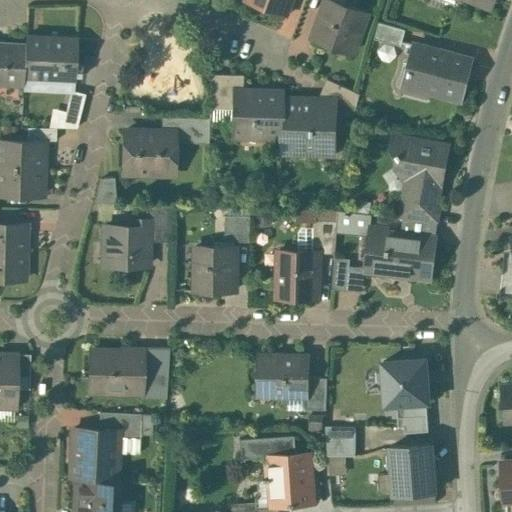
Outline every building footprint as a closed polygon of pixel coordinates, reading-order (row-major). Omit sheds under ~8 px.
[(252,0),(286,12),(290,0),(252,0)] [(366,13),(330,0),(326,0),(326,2),(323,3),(321,10),(322,12),(313,37),(352,51),(366,13)] [(404,29),(378,21),(374,37),(400,45),(404,29)] [(76,38),(25,35),(24,43),(23,76),(73,79),(76,38)] [(24,43),(0,42),(0,84),(22,85),(23,76),(24,43)] [(471,59),(413,43),(403,84),(460,99),(471,59)] [(242,74),(211,73),(210,103),(233,104),(233,90),(242,90),(242,74)] [(359,93),(327,78),(319,93),(319,99),(334,100),(333,113),(354,114),(359,93)] [(70,90),(61,127),(75,127),(84,93),(70,90)] [(242,90),(233,90),(233,104),(232,134),(280,136),(281,98),(282,91),(242,90)] [(319,99),(281,98),(280,136),(280,150),(332,152),(333,113),(334,100),(319,99)] [(208,117),(160,116),(160,131),(173,131),(173,138),(206,139),(206,143),(208,143),(208,117)] [(55,127),(26,127),(26,140),(43,141),(43,140),(55,140),(55,127)] [(160,131),(123,130),(122,172),(172,173),(173,138),(173,131),(160,131)] [(449,146),(394,135),(391,147),(395,153),(397,157),(396,166),(402,175),(407,176),(402,203),(413,205),(415,198),(438,203),(439,202),(436,201),(443,164),(446,165),(449,146)] [(26,140),(0,139),(0,166),(39,167),(40,142),(43,142),(43,141),(26,140)] [(39,167),(0,166),(0,193),(42,195),(42,193),(38,193),(39,167)] [(99,175),(100,198),(115,197),(114,174),(99,175)] [(438,203),(415,198),(413,205),(402,203),(399,217),(413,219),(435,221),(438,203)] [(145,218),(129,218),(129,225),(104,224),(104,242),(108,246),(108,264),(146,265),(146,250),(150,246),(147,243),(151,240),(169,241),(169,240),(168,240),(169,205),(170,205),(146,204),(145,218)] [(250,207),(215,206),(214,214),(225,215),(225,214),(250,214),(250,207)] [(371,214),(338,209),(337,220),(336,230),(368,235),(369,232),(371,214)] [(250,214),(225,214),(225,215),(224,240),(249,241),(250,214)] [(337,220),(312,219),(312,250),(318,250),(318,252),(334,252),(336,230),(337,220)] [(435,221),(413,219),(411,230),(417,231),(417,235),(435,237),(437,222),(435,221)] [(0,221),(0,249),(25,251),(25,223),(0,221)] [(417,235),(388,231),(388,226),(387,226),(386,234),(369,232),(368,235),(364,269),(430,277),(435,237),(417,235)] [(235,246),(194,245),(193,289),(234,289),(235,246)] [(25,251),(0,249),(0,277),(24,278),(25,251)] [(312,250),(279,249),(278,296),(315,296),(315,285),(317,285),(318,252),(318,250),(312,250)] [(349,258),(333,257),(331,289),(347,290),(349,258)] [(511,262),(502,264),(499,295),(511,296),(511,262)] [(127,350),(118,350),(90,349),(88,390),(90,390),(90,386),(140,387),(140,382),(166,383),(168,357),(132,356),(127,350)] [(14,355),(0,354),(0,403),(13,404),(13,406),(14,406),(15,353),(14,353),(14,355)] [(307,355),(259,354),(258,384),(270,385),(270,394),(305,395),(307,395),(307,373),(307,355)] [(381,357),(384,405),(431,402),(429,355),(381,357)] [(327,373),(307,373),(307,395),(305,395),(305,408),(325,409),(327,373)] [(511,383),(501,385),(504,421),(511,420),(511,383)] [(140,412),(99,410),(98,428),(117,429),(116,436),(139,437),(140,412)] [(355,425),(325,425),(327,455),(354,455),(355,425)] [(98,428),(72,427),(70,477),(76,477),(115,479),(116,436),(117,429),(98,428)] [(294,434),(240,437),(241,457),(263,456),(264,476),(263,476),(264,479),(270,479),(271,505),(278,505),(313,502),(309,451),(295,452),(294,434)] [(431,442),(390,445),(394,493),(434,490),(431,442)] [(511,461),(500,462),(503,503),(505,503),(511,502),(511,461)] [(115,479),(76,477),(74,511),(115,511),(117,479),(115,479)]
